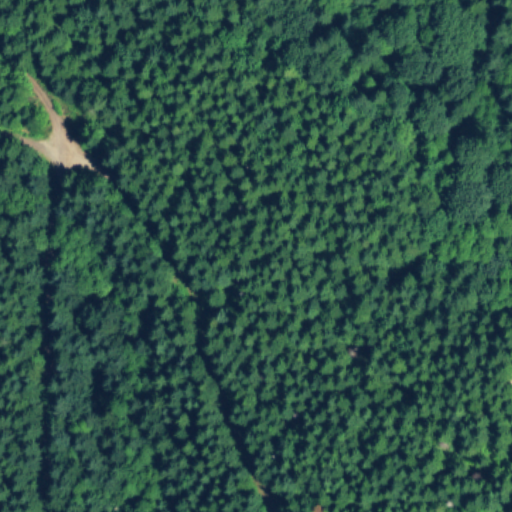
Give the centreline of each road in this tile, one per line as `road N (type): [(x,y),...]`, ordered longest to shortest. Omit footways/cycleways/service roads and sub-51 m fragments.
road 1 (track): [(0,134),(63,156),(114,197),(169,269),(206,404),(248,456),(273,511)]
road 2 (track): [(53,511),(41,244),(48,181),(63,156),(0,69)]
